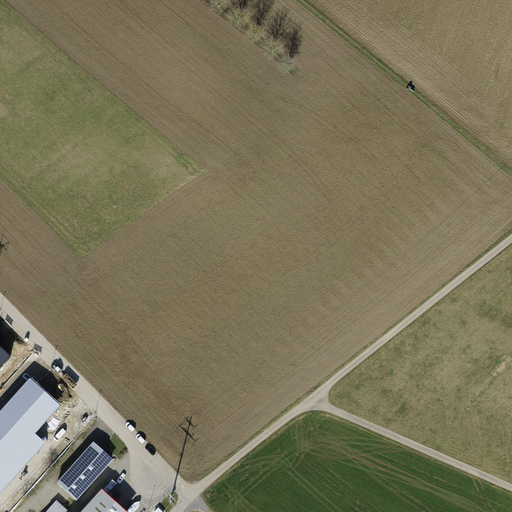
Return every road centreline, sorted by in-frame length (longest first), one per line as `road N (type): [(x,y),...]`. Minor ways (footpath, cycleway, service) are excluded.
road 1 (track): [(511,238),(176,511)]
road 2 (track): [(511,173),(296,0)]
road 3 (residential): [(0,300),(187,498)]
road 4 (track): [(316,399),(511,493)]
